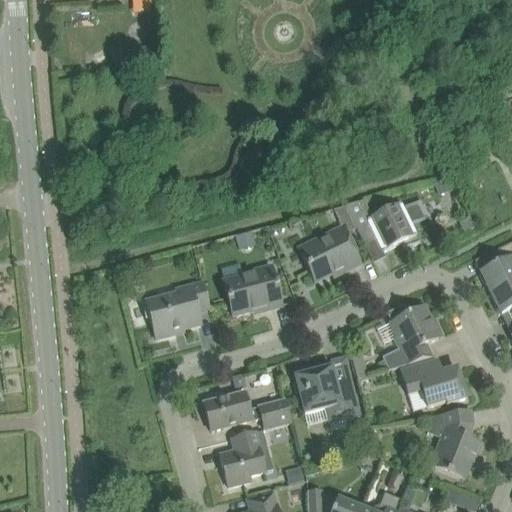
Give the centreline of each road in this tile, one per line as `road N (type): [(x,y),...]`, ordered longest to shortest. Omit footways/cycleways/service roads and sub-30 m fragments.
road 1 (residential): [(511,405),(452,287),(418,277),(276,347),(185,370),(169,384),(167,406),(197,511)]
road 2 (tertiary): [(57,511),(17,0)]
